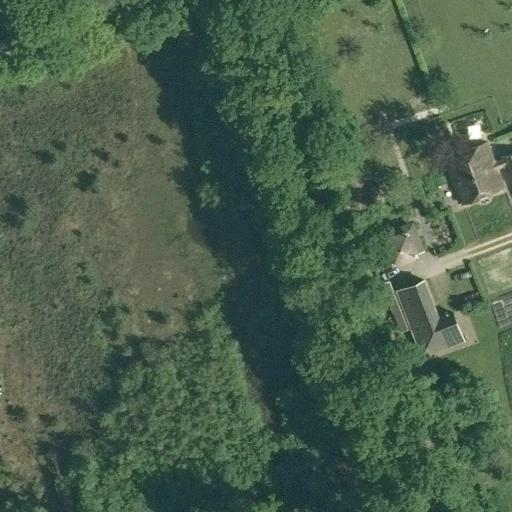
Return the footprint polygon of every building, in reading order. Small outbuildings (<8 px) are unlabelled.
[(442,184),(451,208),(505,187),(488,143),(446,159),(454,180),(442,184)] [(511,154),(502,158),(511,183),(511,154)] [(377,236),(388,264),(423,250),(412,223),(377,236)] [(401,309),(389,279),(380,282),(391,312),(401,309)] [(423,355),(464,339),(454,313),(439,319),(424,280),(398,290),(423,355)] [(484,460),(468,468),(477,484),(492,477),(484,460)]
